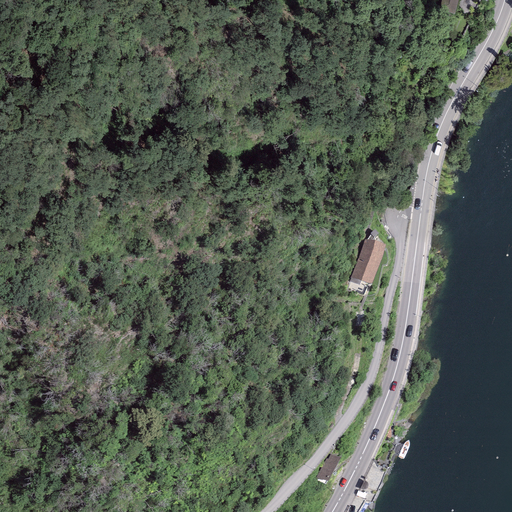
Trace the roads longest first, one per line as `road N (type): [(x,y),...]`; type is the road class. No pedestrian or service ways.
road 1 (residential): [(420,206),(398,215),(397,263),(368,380),(309,467),(265,511)]
road 2 (primary): [(332,511),(392,380),(420,206)]
road 3 (primary): [(420,206),(437,131),(502,0)]
